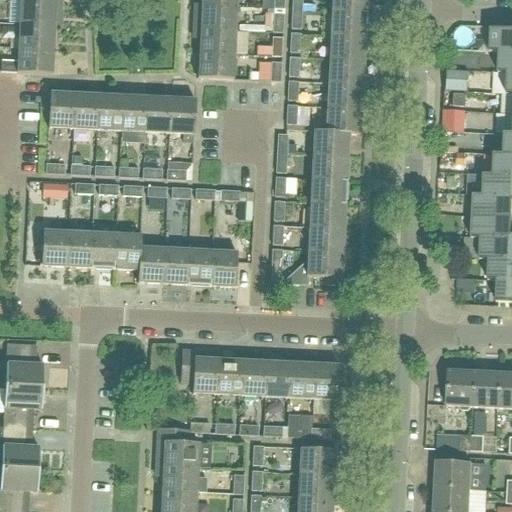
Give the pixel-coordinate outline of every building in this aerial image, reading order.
[(236,9),(236,0),(201,0),(201,8),(236,9)] [(282,12),(282,0),(272,0),(272,12),(282,12)] [(301,0),(292,0),(292,12),(301,12),(301,0)] [(367,16),(367,0),(331,0),(331,14),(367,16)] [(55,7),(55,4),(19,2),(18,26),(54,28),(54,19),(60,20),(61,7),(55,7)] [(235,33),(236,9),(201,8),(200,17),(194,17),(194,30),(200,30),(200,32),(235,33)] [(301,31),(301,12),(292,12),(291,31),(301,31)] [(365,40),(367,16),(331,14),(329,39),(365,40)] [(281,36),(282,17),(272,16),(271,36),(281,36)] [(52,52),(54,28),(18,26),(17,50),(52,52)] [(200,32),(198,56),(234,57),(235,33),(200,32)] [(490,54),(499,55),(499,54),(511,54),(511,32),(491,32),(490,54)] [(291,36),(290,55),(300,55),(300,36),(291,36)] [(364,64),(365,40),(329,39),(328,63),(364,64)] [(280,60),(281,41),(271,40),(270,60),(280,60)] [(52,52),(17,50),(16,65),(0,64),(0,70),(0,74),(52,77),(52,76),(51,76),(52,52)] [(511,54),(499,54),(499,55),(498,76),(508,76),(508,75),(511,75),(511,54)] [(233,83),(234,57),(198,56),(197,79),(197,81),(233,83)] [(289,60),(288,79),(298,80),(299,61),(289,60)] [(363,88),(364,64),(328,63),(327,86),(363,88)] [(280,85),(280,66),(270,66),(270,84),(280,85)] [(446,89),(468,88),(467,77),(445,79),(446,89)] [(288,84),(288,103),(297,104),(298,84),(288,84)] [(362,112),(363,88),(327,86),(326,111),(362,112)] [(100,98),(98,98),(96,133),(120,135),(122,99),(113,99),(113,93),(100,92),(100,98)] [(72,132),(74,97),(50,96),(50,95),(49,95),(47,131),(61,132),(61,143),(70,144),(71,132),(72,132)] [(98,98),(74,97),(72,132),(96,133),(98,98)] [(120,135),(144,136),(146,100),(122,99),(120,135)] [(170,102),(146,100),(144,136),(168,137),(170,102)] [(193,103),(170,102),(168,137),(193,138),(195,102),(193,102),(193,103)] [(444,130),(465,130),(466,106),(444,106),(444,130)] [(287,108),(286,127),(296,128),(297,108),(287,108)] [(348,136),(360,137),(362,112),(326,111),(325,133),(325,134),(348,136)] [(347,160),(348,136),(325,134),(325,133),(313,133),(311,158),(347,160)] [(277,156),(287,157),(288,137),(278,137),(277,156)] [(46,154),(45,177),(64,178),(64,168),(65,155),(46,154)] [(277,156),(276,176),(286,177),(287,157),(277,156)] [(511,158),(504,159),(504,157),(494,157),(493,178),(493,179),(511,179),(511,158)] [(346,184),(347,160),(311,158),(310,183),(346,184)] [(70,178),(89,179),(89,169),(70,168),(70,178)] [(94,179),(113,180),(114,170),(94,169),(94,179)] [(118,180),(137,181),(137,171),(118,170),(118,180)] [(142,182),(161,182),(161,172),(142,171),(142,182)] [(166,183),(185,184),(185,174),(166,173),(166,183)] [(511,179),(493,179),(493,178),(484,177),(483,198),(483,199),(511,200),(511,179)] [(275,181),(275,201),(285,201),(286,181),(275,181)] [(345,208),(346,184),(310,183),(309,207),(345,208)] [(45,184),(45,185),(44,203),(68,205),(69,186),(45,184)] [(93,187),(74,186),(74,196),(93,197),(93,187)] [(118,188),(98,187),(98,197),(117,198),(118,188)] [(142,190),(123,189),(122,199),(141,200),(142,190)] [(166,191),(147,190),(147,200),(166,201),(166,191)] [(190,192),(171,191),(171,201),(190,203),(190,192)] [(215,193),(195,192),(195,203),(214,203),(215,193)] [(240,196),(240,195),(220,194),(220,204),(239,205),(238,224),(250,224),(252,196),(240,196)] [(511,221),(511,200),(483,199),(483,198),(474,198),(472,220),(511,221)] [(275,205),(273,225),(283,225),(284,206),(275,205)] [(308,231),(344,232),(345,208),(309,207),(308,231)] [(471,241),(481,241),(511,242),(511,239),(511,221),(472,220),(471,241)] [(39,268),(65,270),(67,235),(52,234),(52,226),(46,225),(45,233),(42,233),(41,241),(30,240),(29,253),(41,254),(40,267),(39,267),(39,268)] [(273,229),(272,249),(282,249),(283,230),(273,229)] [(342,256),(344,232),(308,231),(306,255),(342,256)] [(91,236),(67,235),(65,270),(89,271),(91,236)] [(115,237),(91,236),(89,271),(114,272),(115,237)] [(140,238),(115,237),(114,272),(137,273),(138,273),(139,250),(140,250),(140,238)] [(511,239),(511,242),(481,241),(479,262),(489,263),(489,262),(511,263),(511,239)] [(164,251),(140,250),(139,250),(138,273),(137,273),(137,286),(138,286),(138,285),(162,287),(164,251)] [(164,251),(162,287),(186,288),(188,252),(164,251)] [(188,252),(186,288),(210,289),(212,254),(188,252)] [(271,253),(271,272),(281,273),(282,253),(271,253)] [(212,254),(210,289),(236,290),(236,289),(235,289),(237,255),(212,254)] [(306,255),(306,263),(282,286),(280,286),(280,287),(308,289),(308,279),(341,281),(342,256),(306,255)] [(488,283),(498,284),(511,284),(511,263),(489,262),(489,263),(488,283)] [(511,284),(498,284),(496,304),(511,305),(511,284)] [(4,389),(42,391),(43,368),(30,368),(31,349),(35,350),(35,348),(6,347),(4,389)] [(218,362),(219,355),(181,353),(179,384),(192,385),(191,397),(216,398),(218,362)] [(289,401),(291,359),(280,358),(280,365),(266,365),(264,400),(289,401)] [(315,360),(291,359),(289,401),(313,403),(314,367),(315,360)] [(242,364),(218,362),(216,398),(240,399),(242,364)] [(266,365),(242,364),(240,399),(264,400),(266,365)] [(314,367),(313,403),(337,404),(339,368),(337,368),(314,367)] [(446,409),(472,411),(474,374),(448,373),(446,409)] [(474,374),(472,411),(498,412),(499,375),(474,374)] [(498,412),(511,412),(511,375),(499,375),(498,412)] [(4,389),(2,430),(27,431),(28,412),(41,413),(42,391),(4,389)] [(295,405),(296,428),(313,426),(311,404),(295,405)] [(190,435),(209,436),(209,426),(190,425),(190,435)] [(215,427),(215,437),(234,438),(234,428),(215,427)] [(239,438),(258,439),(258,429),(239,428),(239,438)] [(263,439),(282,440),(282,430),(263,429),(263,439)] [(26,450),(27,431),(2,430),(0,469),(0,470),(38,473),(39,451),(26,450)] [(287,440),(306,441),(306,431),(287,430),(287,440)] [(157,431),(155,469),(198,471),(199,446),(187,446),(188,433),(157,431)] [(311,441),(330,442),(330,432),(311,431),(311,441)] [(485,434),(484,455),(502,457),(504,435),(485,434)] [(459,453),(471,454),(472,438),(460,438),(459,453)] [(483,439),(472,438),(471,454),(482,454),(483,439)] [(253,449),(252,469),(262,469),(263,450),(253,449)] [(334,451),(334,453),(299,451),(297,476),(333,478),(335,451),(334,451)] [(435,491),(470,492),(472,466),(436,465),(435,491)] [(198,471),(155,469),(154,479),(162,479),(161,493),(197,495),(204,495),(205,481),(197,481),(198,471)] [(0,470),(0,511),(23,511),(24,495),(37,495),(38,473),(0,470)] [(252,474),(251,494),(261,494),(262,474),(252,474)] [(332,502),(333,478),(297,476),(296,500),(332,502)] [(242,497),(243,478),(233,478),(232,497),(242,497)] [(469,511),(470,492),(435,491),(433,511),(469,511)] [(195,511),(197,495),(161,493),(160,511),(195,511)] [(251,498),(249,511),(259,511),(261,498),(251,498)] [(331,511),(332,502),(296,500),(295,511),(331,511)] [(231,511),(241,511),(242,502),(232,502),(231,511)]
